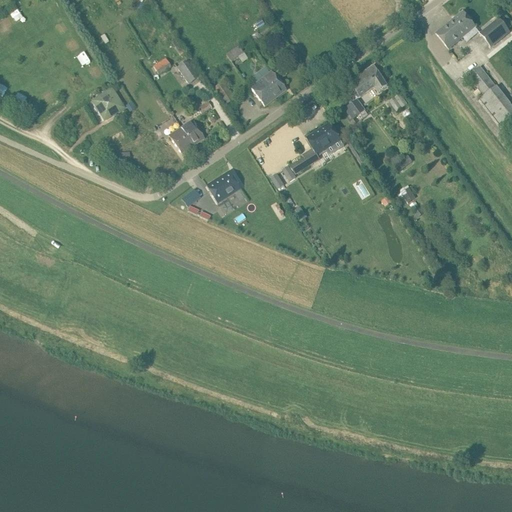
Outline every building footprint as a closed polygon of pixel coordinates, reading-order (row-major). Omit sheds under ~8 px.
[(54,1),(45,7),(50,16),(59,11),(54,1)] [(478,27),(466,11),(453,21),(438,32),(450,48),(478,27)] [(62,15),(57,17),(62,27),(66,25),(62,15)] [(510,33),(499,20),(489,28),(480,35),(490,48),(510,33)] [(66,33),(69,40),(77,37),(74,29),(66,33)] [(76,54),(84,49),(80,42),(71,47),(76,54)] [(248,60),(238,47),(226,56),(231,63),(238,58),(242,64),(248,60)] [(171,69),(165,60),(153,67),(159,77),(171,69)] [(200,78),(189,61),(177,69),(188,86),(200,78)] [(96,63),(86,68),(90,77),(100,73),(96,63)] [(511,127),(511,105),(482,67),(470,76),(485,96),(482,98),(508,131),(511,127)] [(287,90),(272,71),(271,72),(250,88),(265,106),(287,90)] [(366,83),(357,89),(365,101),(366,101),(369,106),(374,103),(376,105),(386,98),(385,95),(391,90),(388,85),(380,73),(371,79),(371,78),(365,82),(366,83)] [(234,98),(223,83),(213,90),(224,105),(234,98)] [(48,104),(57,98),(52,90),(43,96),(48,104)] [(127,111),(113,90),(92,103),(105,124),(127,111)] [(401,94),(391,102),(398,112),(408,104),(401,94)] [(212,109),(208,103),(197,109),(201,115),(212,109)] [(359,108),(349,115),(356,125),(366,118),(359,108)] [(183,128),(195,145),(205,138),(194,121),(183,128)] [(342,140),(331,124),(307,139),(315,151),(291,167),(296,175),(314,163),(312,160),(317,157),(317,156),(342,140)] [(182,154),(195,145),(183,128),(170,136),(182,154)] [(389,136),(369,149),(375,159),(396,146),(389,136)] [(130,152),(118,154),(120,166),(132,164),(130,152)] [(393,169),(403,166),(400,155),(390,158),(393,169)] [(296,178),(289,167),(282,171),(289,183),(296,178)] [(241,191),(230,172),(207,186),(218,204),(241,191)] [(284,186),(277,175),(270,179),(277,190),(284,186)] [(400,199),(405,196),(412,212),(420,208),(409,186),(397,192),(400,199)] [(200,198),(195,190),(184,199),(189,206),(200,198)] [(388,199),(382,202),(385,207),(391,204),(388,199)] [(306,219),(298,209),(291,214),(299,224),(306,219)]
